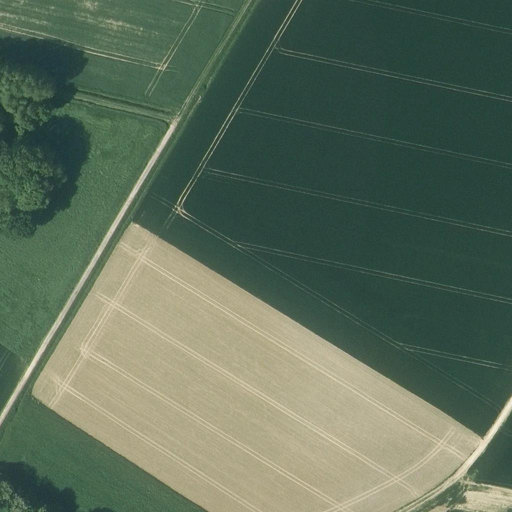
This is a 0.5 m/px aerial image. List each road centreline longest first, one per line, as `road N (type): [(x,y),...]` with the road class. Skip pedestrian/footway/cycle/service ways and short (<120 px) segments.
road 1 (track): [(180,114),(0,420)]
road 2 (track): [(247,0),(180,114),(0,71)]
road 3 (track): [(511,403),(474,460),(403,511)]
